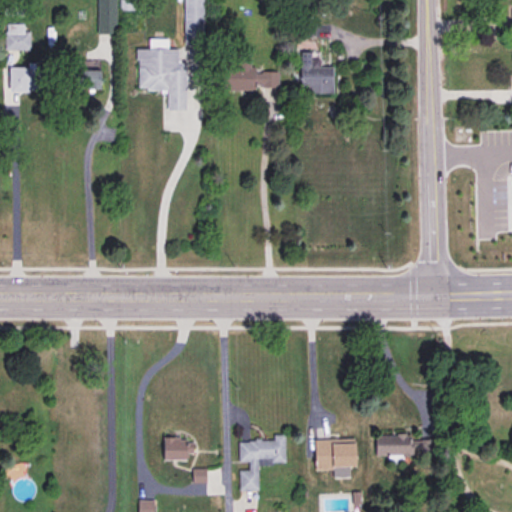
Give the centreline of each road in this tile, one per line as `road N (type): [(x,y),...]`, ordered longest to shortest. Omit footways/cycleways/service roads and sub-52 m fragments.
road 1 (secondary): [(511,287),(0,295)]
road 2 (residential): [(438,289),(428,0)]
